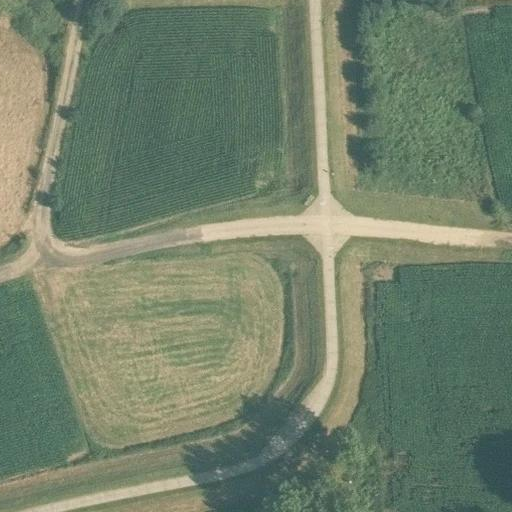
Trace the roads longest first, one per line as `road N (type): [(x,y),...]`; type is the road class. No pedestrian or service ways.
road 1 (track): [(83,0),(40,209),(48,253)]
road 2 (track): [(48,253),(75,259),(185,237)]
